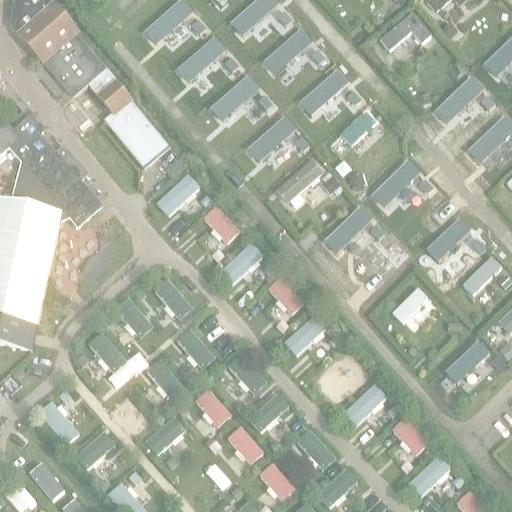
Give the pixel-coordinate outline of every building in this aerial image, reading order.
[(391,0),(401,9),(409,2),(406,0),(391,0)] [(428,0),(425,3),(436,16),(452,1),(460,9),(469,0),(428,0)] [(412,16),(379,44),(388,54),(412,35),(421,46),(431,38),(412,16)] [(163,145),(71,43),(44,67),(72,98),(81,90),(114,126),(93,145),(124,179),(163,145)] [(361,117),(337,140),(345,148),(352,142),(356,146),(361,141),(357,136),(369,125),(361,117)] [(101,210),(78,184),(86,177),(77,167),(69,173),(39,139),(42,135),(29,120),(14,134),(13,134),(3,123),(2,121),(0,123),(0,158),(10,149),(18,157),(81,228),(101,210)] [(312,163),(276,194),(287,207),(310,187),(313,190),(320,184),(317,181),(323,176),(312,163)] [(341,188),(333,178),(332,179),(329,175),(323,181),(326,184),(322,187),(330,197),(334,194),(337,197),(343,192),(340,189),(341,188)] [(169,219),(200,190),(188,177),(157,206),(169,219)] [(61,214),(0,201),(0,348),(31,355),(61,214)] [(227,247),(240,235),(216,210),(203,222),(227,247)] [(462,232),(442,250),(450,259),(470,240),(462,232)] [(231,289),(263,260),(252,247),(220,276),(231,289)] [(492,260),(463,288),(473,298),(501,270),(492,260)] [(291,318),(305,306),(281,280),(268,292),(291,318)] [(155,294),(180,324),(193,312),(168,283),(155,294)] [(418,291),(392,317),(402,326),(427,301),(418,291)] [(115,313),(140,342),(154,331),(128,301),(115,313)] [(511,312),(498,326),(507,334),(511,329),(511,312)] [(296,359),(328,330),(316,317),(284,346),(296,359)] [(177,344),(202,373),(215,361),(190,332),(177,344)] [(88,348),(114,377),(128,366),(102,336),(88,348)] [(479,344),(447,376),(457,387),(490,355),(479,344)] [(228,370),(254,398),(267,387),(241,358),(228,370)] [(146,375),(172,404),(185,392),(160,363),(146,375)] [(355,430),(387,401),(375,388),(343,416),(355,430)] [(232,419),(209,393),(195,404),(218,431),(232,419)] [(260,436),(289,410),(277,396),(248,423),(260,436)] [(38,417),(67,449),(80,437),(51,405),(38,417)] [(157,459),(187,433),(175,420),(145,445),(157,459)] [(416,459),(429,447),(405,422),(392,434),(416,459)] [(264,456),(241,430),(227,442),(250,468),(264,456)] [(323,474),(336,462),(310,434),(297,446),(323,474)] [(86,473),(116,448),(105,435),(75,460),(86,473)] [(420,500),(452,472),(439,458),(408,487),(420,500)] [(282,505),(295,493),(273,467),(259,479),(282,505)] [(346,472),(317,498),(329,511),(358,485),(346,472)] [(108,498),(120,511),(144,511),(122,486),(108,498)] [(460,511),(484,511),(469,495),(456,507),(460,511)]
